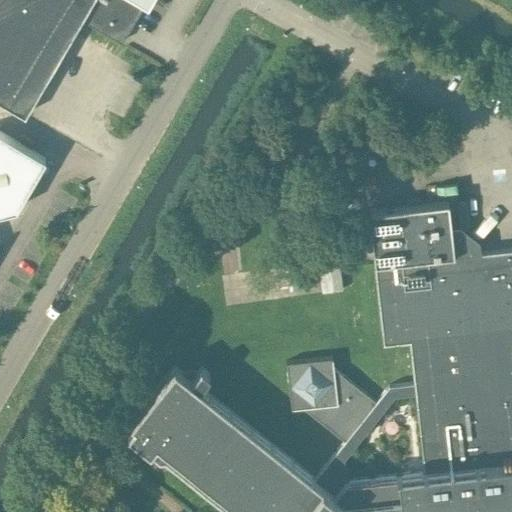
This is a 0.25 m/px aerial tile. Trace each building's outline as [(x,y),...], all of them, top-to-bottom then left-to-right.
[(0,0),(0,12),(23,0),(0,0)] [(0,99),(24,113),(72,31),(81,17),(91,0),(23,0),(0,12),(0,99)] [(121,41),(144,2),(147,4),(149,0),(91,0),(81,17),(121,41)] [(413,116),(415,112),(408,108),(406,112),(413,116)] [(45,157),(0,130),(0,211),(16,207),(16,206),(45,157)] [(511,511),(511,247),(493,249),(454,254),(450,226),(448,199),(368,208),(374,261),(374,262),(383,342),(396,341),(409,340),(413,381),(401,383),(388,384),(376,400),(371,397),(368,394),(333,366),(332,355),(285,360),(291,407),(301,406),(334,432),(339,436),(344,440),(337,448),(329,458),(314,477),(208,393),(199,385),(209,372),(200,365),(195,372),(190,378),(173,364),(130,419),(133,422),(126,430),(149,448),(156,440),(217,489),(245,511),(511,511)]
